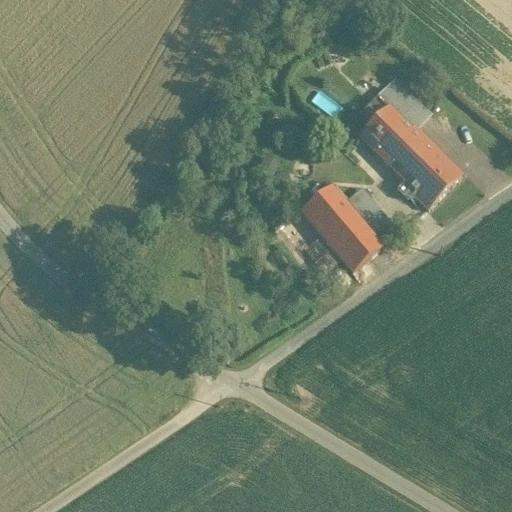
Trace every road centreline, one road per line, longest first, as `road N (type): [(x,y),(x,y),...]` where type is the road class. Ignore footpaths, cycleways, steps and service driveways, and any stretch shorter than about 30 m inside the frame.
road 1 (track): [(511,189),(48,511)]
road 2 (unclassified): [(450,511),(83,284),(24,238),(0,207)]
